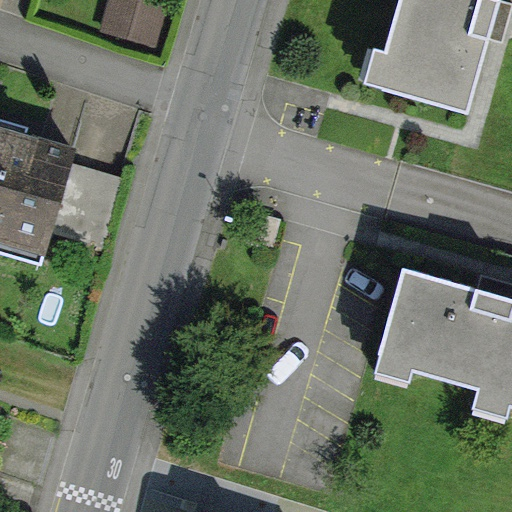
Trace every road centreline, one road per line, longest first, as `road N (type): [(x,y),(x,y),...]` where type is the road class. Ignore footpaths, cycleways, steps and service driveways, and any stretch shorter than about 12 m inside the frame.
road 1 (residential): [(203,105),(85,511)]
road 2 (residential): [(0,37),(203,105)]
